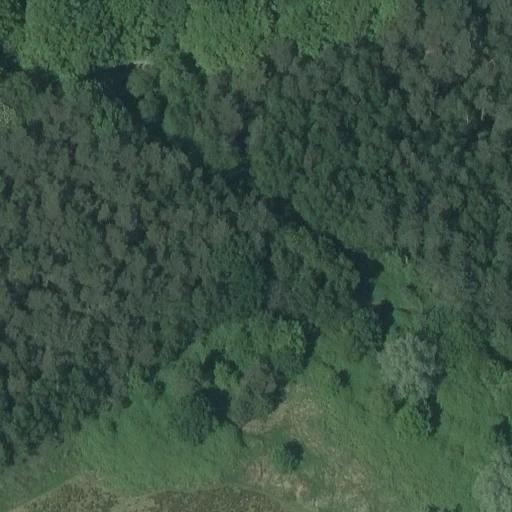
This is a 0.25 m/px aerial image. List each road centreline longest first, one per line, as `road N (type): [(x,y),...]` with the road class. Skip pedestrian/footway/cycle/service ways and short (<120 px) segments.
road 1 (unclassified): [(0,104),(392,0)]
road 2 (track): [(366,276),(511,376)]
